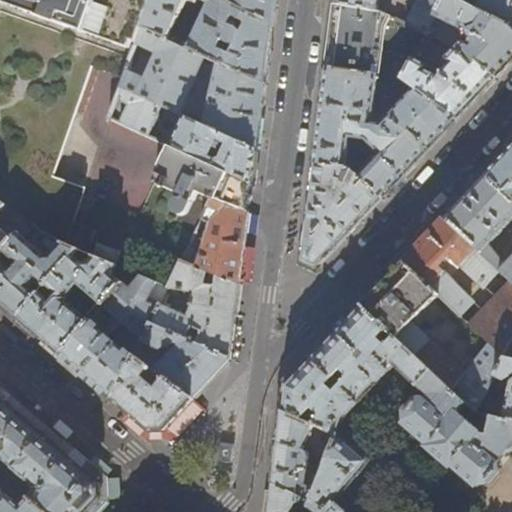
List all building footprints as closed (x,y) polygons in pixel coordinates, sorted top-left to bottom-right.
[(95,257),(117,266),(122,253),(91,240),(95,231),(71,221),(82,190),(80,186),(52,176),(93,68),(125,79),(128,70),(138,43),(144,27),(146,21),(145,20),(151,0),(0,0),(0,202),(28,223),(34,227),(48,237),(64,244),(78,250),(84,252),(95,257)] [(218,62),(265,85),(269,54),(273,24),(225,0),(151,0),(145,20),(146,21),(144,27),(167,38),(185,0),(188,0),(196,3),(198,0),(202,0),(210,4),(188,48),(205,56),(218,62)] [(225,0),(273,24),(276,0),(225,0)] [(337,0),(337,5),(378,11),(379,0),(337,0)] [(415,0),(405,23),(426,34),(430,26),(432,23),(443,0),(415,0)] [(479,62),(496,78),(509,64),(511,60),(511,30),(509,27),(478,11),(479,10),(478,9),(476,9),(475,10),(455,0),(443,0),(432,23),(437,25),(440,20),(463,30),(464,28),(471,31),(472,36),(469,41),(466,39),(456,49),(474,66),(479,62)] [(509,27),(511,30),(511,0),(482,0),(478,9),(479,10),(478,11),(509,27)] [(328,68),(379,76),(389,14),(384,12),(378,11),(337,5),(332,38),(328,68)] [(437,29),(430,26),(426,34),(433,37),(437,29)] [(163,107),(179,114),(205,56),(188,48),(167,38),(144,27),(138,43),(157,53),(145,80),(128,70),(125,79),(122,87),(163,107)] [(403,79),(456,120),(475,99),(496,78),(479,62),(474,66),(456,49),(442,64),(444,66),(443,70),(443,75),(440,78),(434,74),(428,71),(430,67),(421,62),(433,37),(426,34),(403,79)] [(203,125),(257,151),(261,114),(265,85),(218,62),(203,125)] [(360,176),(382,198),(413,165),(456,120),(403,79),(396,79),(395,82),(410,95),(382,124),(372,123),(379,76),(328,68),(321,122),(316,163),(346,166),(350,139),(368,141),(381,154),(360,176)] [(111,118),(149,136),(163,107),(122,87),(111,118)] [(255,166),(257,151),(203,125),(186,118),(172,147),(252,184),(255,166)] [(214,199),(242,209),(247,198),(252,184),(172,147),(155,183),(186,198),(185,201),(183,201),(181,200),(179,201),(178,201),(176,202),(175,203),(174,205),(174,206),(174,208),(174,209),(174,211),(175,212),(176,213),(177,214),(178,214),(175,220),(198,231),(200,226),(203,221),(214,199)] [(487,176),(511,199),(511,148),(506,155),(487,176)] [(303,260),(317,267),(348,234),(382,198),(360,176),(358,174),(352,186),(344,183),(351,167),(346,166),(316,163),(311,206),(303,260)] [(466,197),(445,219),(499,271),(510,281),(511,282),(511,199),(487,176),(466,197)] [(182,263),(239,284),(244,247),(249,212),(242,209),(214,199),(203,221),(210,223),(209,231),(200,226),(198,231),(182,263)] [(0,254),(28,223),(0,202),(0,254)] [(456,310),(459,313),(472,299),(445,272),(456,261),(461,265),(484,286),(499,271),(445,219),(425,241),(404,262),(439,295),(456,310)] [(0,300),(19,317),(39,295),(30,288),(37,280),(46,287),(78,250),(64,244),(53,257),(46,258),(24,238),(34,227),(28,223),(0,254),(0,300)] [(40,336),(61,354),(90,321),(66,300),(79,285),(103,306),(131,273),(117,266),(95,257),(89,265),(83,264),(77,259),(84,252),(78,250),(46,287),(39,295),(19,317),(40,336)] [(466,404),(476,413),(495,377),(505,358),(504,358),(505,356),(469,323),(459,313),(456,310),(447,319),(482,353),(466,374),(412,323),(415,320),(420,324),(432,311),(427,307),(439,295),(404,262),(383,285),(363,306),(432,371),(466,404)] [(151,324),(230,359),(234,322),(239,284),(182,263),(168,289),(193,292),(190,307),(186,316),(161,304),(151,324)] [(82,373),(113,399),(134,358),(107,336),(120,321),(143,342),(160,349),(176,340),(178,344),(154,370),(156,372),(193,398),(230,359),(151,324),(161,304),(168,289),(131,273),(103,306),(90,321),(61,354),(82,373)] [(469,323),(505,356),(511,341),(511,282),(510,281),(469,323)] [(336,440),(338,439),(345,419),(394,366),(416,387),(432,371),(363,306),(324,348),(287,386),(286,395),(283,413),(336,440)] [(141,361),(150,368),(153,361),(145,356),(141,361)] [(149,430),(164,429),(193,398),(156,372),(153,376),(156,379),(151,385),(143,377),(151,369),(150,368),(141,361),(135,357),(134,358),(113,399),(132,415),(149,430)] [(511,359),(505,358),(495,377),(503,381),(511,375),(511,380),(511,382),(511,384),(503,419),(511,421),(511,359)] [(511,421),(503,419),(492,417),(488,435),(484,435),(459,412),(466,404),(432,371),(416,387),(428,398),(424,402),(415,403),(405,414),(406,422),(404,425),(429,446),(427,448),(450,468),(452,466),(478,485),(479,484),(487,482),(497,472),(496,462),(503,455),(504,455),(507,451),(509,451),(511,450),(511,449),(511,421)] [(30,498),(45,511),(84,511),(97,499),(96,484),(85,474),(2,402),(0,410),(0,472),(19,489),(28,481),(32,484),(23,493),(30,498)] [(279,444),(270,511),(307,511),(336,440),(283,413),(279,444)] [(345,511),(336,504),(370,465),(338,439),(336,440),(307,511),(345,511)] [(0,511),(45,511),(30,498),(21,508),(0,489),(0,511)]
